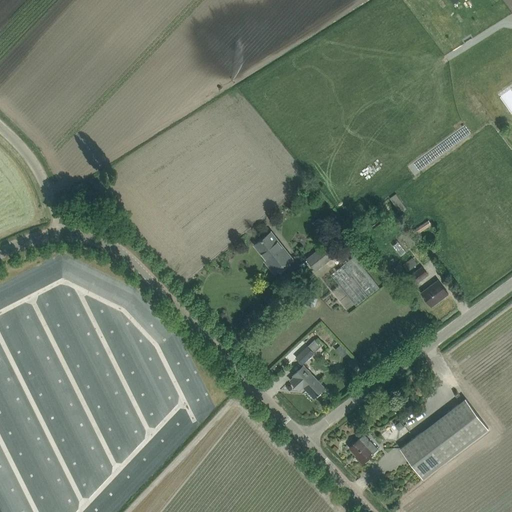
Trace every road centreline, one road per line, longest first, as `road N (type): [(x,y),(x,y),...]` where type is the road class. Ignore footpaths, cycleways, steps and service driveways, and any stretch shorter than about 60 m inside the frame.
road 1 (tertiary): [(304,438),(129,259),(107,243),(61,234)]
road 2 (unclassified): [(304,438),(511,283)]
road 3 (unclassified): [(61,234),(22,146),(0,125)]
